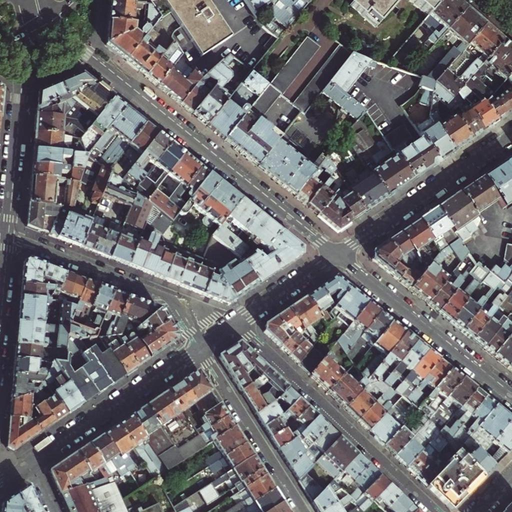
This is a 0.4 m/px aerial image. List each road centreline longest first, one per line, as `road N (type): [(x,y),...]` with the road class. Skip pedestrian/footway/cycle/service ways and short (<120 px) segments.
road 1 (residential): [(36,21),(336,254)]
road 2 (residential): [(234,321),(436,511)]
road 3 (residential): [(204,342),(173,300),(6,234)]
road 4 (residential): [(336,254),(511,395)]
road 5 (residential): [(36,21),(21,60),(6,234)]
road 6 (residential): [(336,254),(511,134)]
road 7 (residential): [(32,461),(197,346)]
road 8 (residential): [(303,511),(197,346)]
road 9 (residential): [(234,321),(336,254)]
